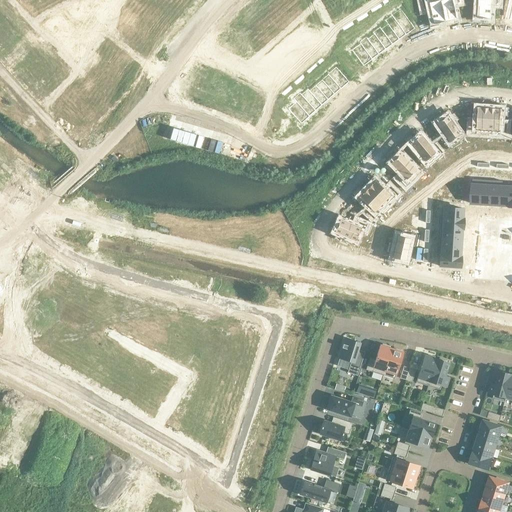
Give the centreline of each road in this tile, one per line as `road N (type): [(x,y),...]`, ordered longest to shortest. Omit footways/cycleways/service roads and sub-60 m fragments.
road 1 (residential): [(511,95),(476,93),(434,105),(342,191),(315,241),(331,256),(472,291)]
road 2 (residential): [(151,103),(281,151),(302,143),(389,65),(434,41),(456,34),(511,38)]
road 3 (residential): [(484,355),(361,327),(336,329),(278,511)]
road 4 (residential): [(0,353),(94,398),(224,478),(246,511)]
road 5 (residential): [(151,103),(180,56),(235,0)]
road 6 (residential): [(0,73),(90,160)]
